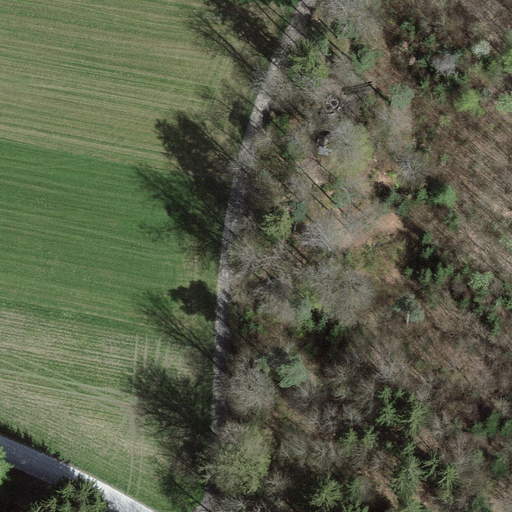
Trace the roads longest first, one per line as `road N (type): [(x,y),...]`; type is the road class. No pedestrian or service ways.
road 1 (track): [(208,511),(234,203),(254,128),(313,0)]
road 2 (unclassified): [(117,511),(0,453)]
